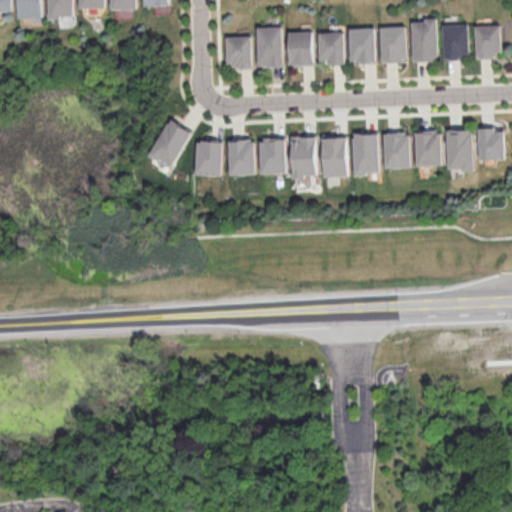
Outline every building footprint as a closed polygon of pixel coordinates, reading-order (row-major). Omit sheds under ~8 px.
[(0,0),(0,11),(15,11),(14,0),(0,0)] [(45,0),(20,0),(21,18),(46,17),(45,0)] [(77,0),(51,0),(52,17),(78,17),(77,0)] [(109,7),(108,0),(82,0),(83,8),(109,7)] [(139,0),(113,0),(114,9),(139,8),(139,0)] [(440,19),(415,19),(416,60),(441,60),(440,19)] [(472,58),(471,23),(446,24),(447,58),(472,58)] [(477,25),(478,56),(504,55),(503,24),(477,25)] [(260,66),(286,65),(285,25),(260,26),(260,66)] [(385,61),(411,60),(410,26),(384,26),(385,61)] [(352,28),(354,63),(380,62),(378,27),(352,28)] [(291,31),(292,65),(317,64),(315,30),(291,31)] [(321,32),(322,60),(333,60),(333,63),(348,63),(347,31),(321,32)] [(229,63),(237,63),(237,69),(255,68),(254,35),(228,36),(229,63)] [(176,166),(195,130),(172,118),(153,154),(176,166)] [(508,158),(507,127),(481,128),(482,159),(508,158)] [(476,129),(450,130),(451,170),(477,169),(476,129)] [(419,166),(445,165),(444,130),(418,131),(419,166)] [(356,132),(358,174),(383,173),(382,131),(356,132)] [(388,167),(414,167),(413,131),(387,132),(388,167)] [(319,134),(295,135),(296,176),(320,175),(319,134)] [(327,176),(352,175),(350,134),(325,135),(327,176)] [(290,172),(289,137),(263,137),(264,173),(290,172)] [(226,140),(200,139),(199,174),(225,174),(226,140)] [(233,174),(259,173),(258,139),(232,139),(233,174)]
